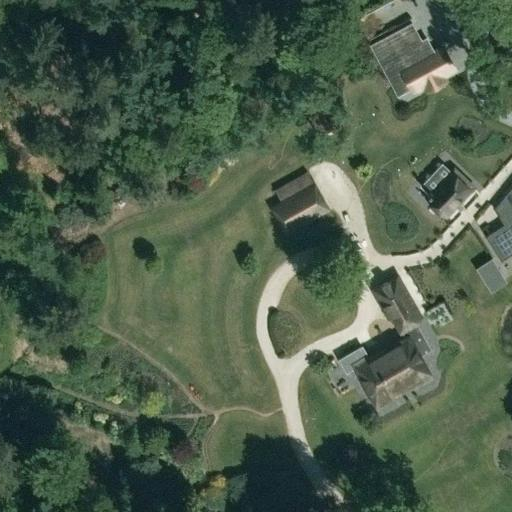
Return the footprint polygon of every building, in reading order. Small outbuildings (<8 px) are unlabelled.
[(402,37),(397,28),(369,44),(394,89),(406,82),(413,94),(455,71),(442,47),(415,61),(402,37)] [(470,185),(453,169),(452,170),(445,164),(453,155),(439,141),(409,171),(427,190),(425,192),(428,195),(426,197),(443,213),(470,185)] [(285,234),(331,208),(315,180),(313,181),(307,170),(274,188),(280,200),(269,206),(285,234)] [(504,225),(487,236),(501,257),(511,250),(511,185),(493,209),(504,225)] [(396,273),(370,289),(398,335),(402,332),(417,323),(424,319),(396,273)] [(405,337),(366,358),(365,356),(361,358),(360,357),(355,360),(356,361),(352,363),(375,404),(389,397),(387,393),(409,381),(411,385),(429,374),(419,356),(432,349),(417,323),(402,332),(405,337)]
